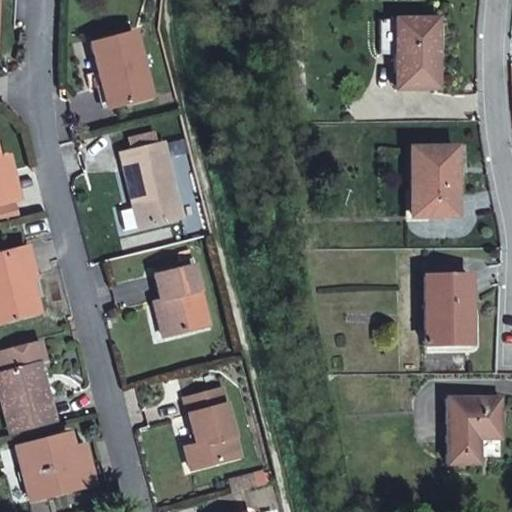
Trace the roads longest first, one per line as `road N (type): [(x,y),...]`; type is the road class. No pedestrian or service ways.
road 1 (residential): [(39,88),(144,511)]
road 2 (residential): [(511,208),(499,135),(500,0)]
